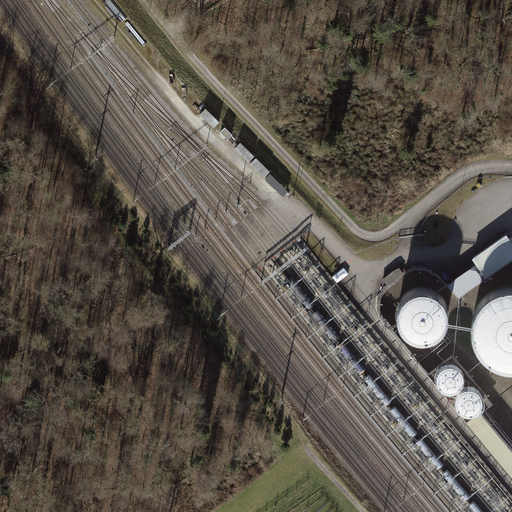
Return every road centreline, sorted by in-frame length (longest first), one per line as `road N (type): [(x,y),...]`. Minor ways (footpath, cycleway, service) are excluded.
road 1 (track): [(364,511),(306,447),(0,31)]
road 2 (track): [(148,0),(360,233),(380,236),(410,215)]
